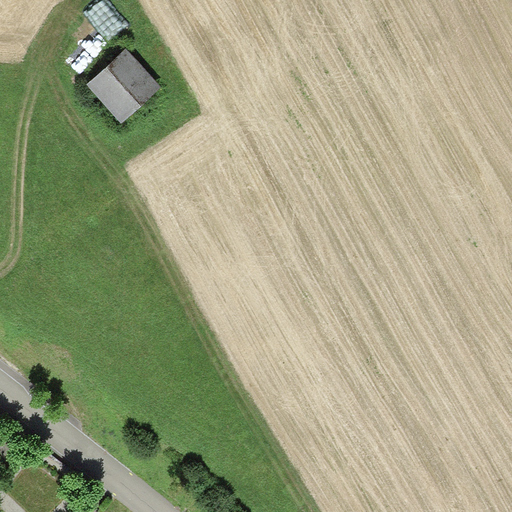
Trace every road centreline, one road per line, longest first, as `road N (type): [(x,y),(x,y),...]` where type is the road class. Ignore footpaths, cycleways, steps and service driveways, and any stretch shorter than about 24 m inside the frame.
road 1 (track): [(0,266),(12,241),(28,103),(81,0)]
road 2 (tertiary): [(0,390),(150,511)]
